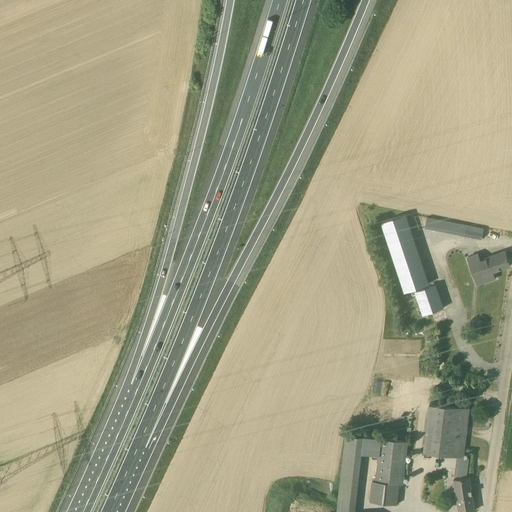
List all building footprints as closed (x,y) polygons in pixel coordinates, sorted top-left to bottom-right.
[(405,292),(429,284),(406,214),(382,222),(405,292)] [(427,217),(425,227),(481,239),(484,229),(427,217)] [(468,257),(478,284),(494,278),(492,272),(510,265),(505,251),(481,260),(478,253),(468,257)] [(446,308),(438,283),(415,290),(423,314),(446,308)] [(470,407),(430,403),(424,452),(464,457),(470,407)] [(336,511),(354,511),(363,435),(346,433),(336,511)] [(408,442),(382,439),(382,438),(379,437),(374,481),(372,480),(370,501),(397,504),(399,485),(403,486),(408,442)] [(469,477),(454,479),(458,511),(460,511),(474,510),(469,477)]
